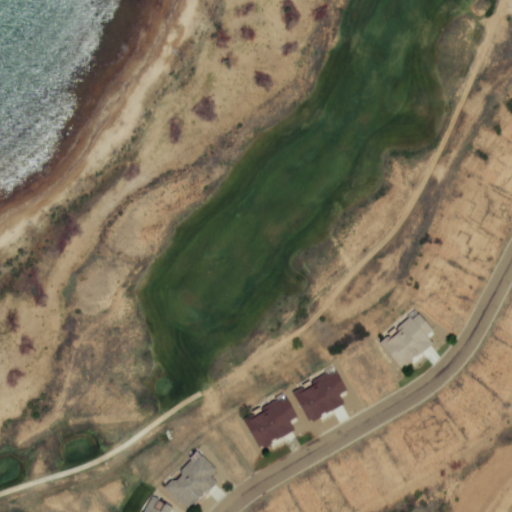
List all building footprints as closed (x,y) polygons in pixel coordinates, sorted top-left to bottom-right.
[(427,333),(411,311),(372,341),(395,370),(429,345),(422,336),(427,333)] [(341,405),(336,395),(341,392),(330,370),(288,391),(303,423),(341,405)] [(253,450),(293,430),(278,398),(237,418),(253,450)] [(161,487),(186,511),(213,482),(207,477),(212,471),(193,453),(161,487)] [(166,511),(169,507),(145,496),(137,511),(166,511)]
